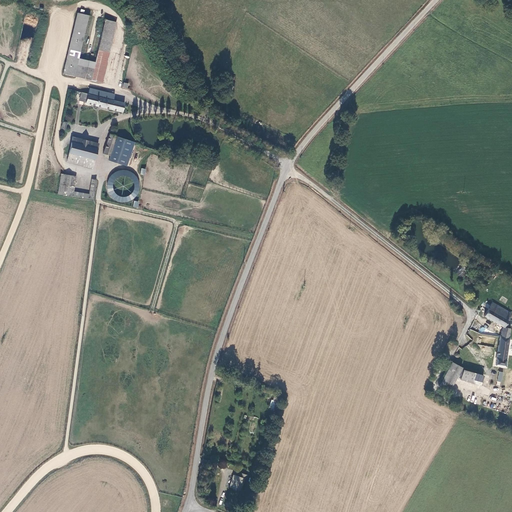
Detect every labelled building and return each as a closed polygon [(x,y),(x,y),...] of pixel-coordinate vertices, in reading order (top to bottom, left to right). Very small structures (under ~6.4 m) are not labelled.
[(100,82),(116,22),(80,12),(64,73),(100,82)] [(85,103),(122,113),(125,103),(113,100),(115,94),(89,88),(87,93),(81,92),(79,101),(85,102),(85,103)] [(67,98),(79,101),(81,92),(69,89),(67,98)] [(108,160),(127,166),(134,142),(109,134),(103,154),(110,156),(108,160)] [(73,136),(71,142),(97,149),(98,143),(73,136)] [(97,149),(71,142),(68,154),(93,161),(97,149)] [(68,154),(66,161),(92,168),(93,161),(68,154)] [(108,192),(112,198),(115,200),(119,202),(127,202),(131,200),(134,198),(136,195),(138,191),(139,187),(139,184),(138,180),(136,176),(133,174),(130,172),(126,170),(122,170),(118,170),(115,172),(112,174),(109,177),(108,180),(107,184),(107,188),(108,192)] [(58,194),(67,196),(71,175),(61,173),(58,194)] [(93,200),(96,179),(93,178),(90,195),(73,192),(75,176),(71,175),(67,196),(93,200)] [(511,328),(505,327),(511,313),(511,311),(493,301),(485,315),(503,325),(497,365),(506,366),(511,331),(511,328)] [(486,365),(469,360),(469,361),(464,360),(462,365),(467,366),(466,369),(483,374),(486,365)] [(452,362),(448,369),(458,375),(456,377),(461,378),(464,368),(452,362)] [(480,385),(483,374),(466,369),(464,368),(461,378),(480,385)] [(458,375),(448,369),(438,385),(448,391),(456,377),(458,375)] [(272,399),(269,406),(276,409),(279,401),(272,399)] [(233,475),(228,487),(239,490),(243,479),(246,480),(248,475),(241,472),(239,478),(233,475)]
